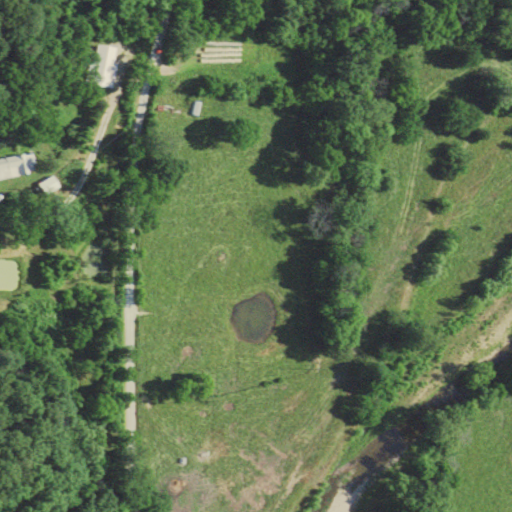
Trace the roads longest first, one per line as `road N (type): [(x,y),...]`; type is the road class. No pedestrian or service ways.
road 1 (track): [(150,511),(135,434),(150,72)]
road 2 (track): [(150,72),(123,93),(93,181),(72,209),(51,220),(0,218)]
